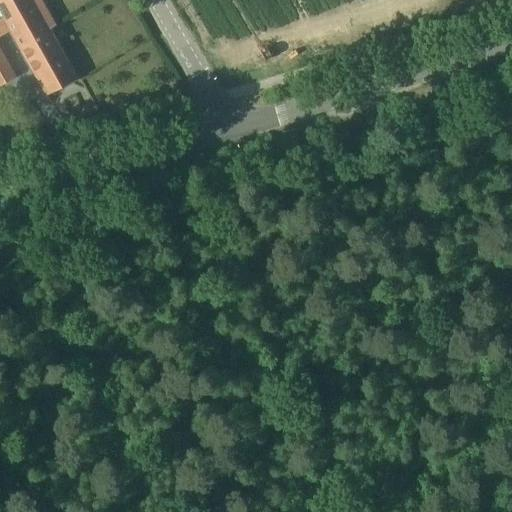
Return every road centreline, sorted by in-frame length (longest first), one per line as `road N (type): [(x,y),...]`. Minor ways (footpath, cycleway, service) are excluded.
road 1 (tertiary): [(225,131),(511,40)]
road 2 (tertiary): [(0,184),(225,131)]
road 3 (unclassified): [(225,131),(152,0)]
